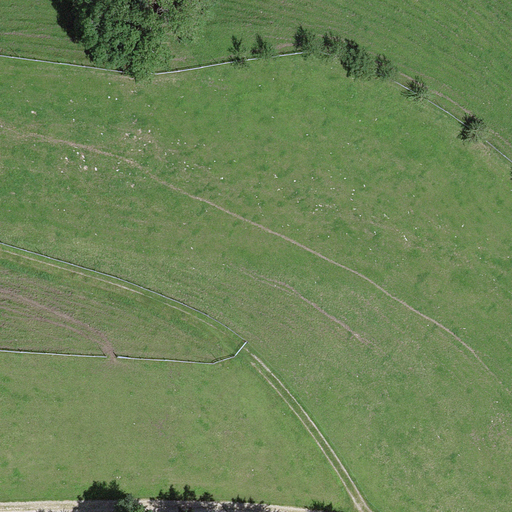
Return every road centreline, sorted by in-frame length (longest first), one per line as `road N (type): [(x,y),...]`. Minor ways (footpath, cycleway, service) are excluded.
road 1 (track): [(362,511),(279,385),(218,327),(114,279),(0,245)]
road 2 (track): [(290,511),(236,505),(0,509)]
